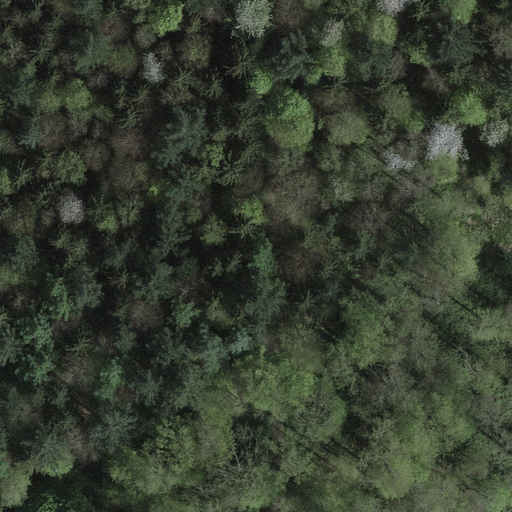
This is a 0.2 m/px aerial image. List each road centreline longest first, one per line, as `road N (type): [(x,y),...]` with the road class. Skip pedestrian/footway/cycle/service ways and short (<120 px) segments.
road 1 (track): [(278,511),(271,0)]
road 2 (track): [(0,511),(271,352)]
